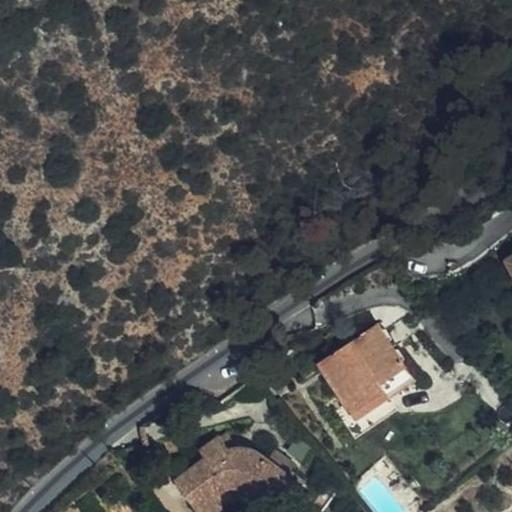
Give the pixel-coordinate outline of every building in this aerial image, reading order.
[(346,404),(352,412),(410,372),(377,324),(318,364),(346,404)] [(410,372),(352,412),(358,420),(392,396),(416,380),(410,372)] [(358,420),(352,412),(346,404),(338,410),(358,438),(401,408),(392,396),(358,420)] [(152,454),(184,444),(180,431),(148,438),(152,454)] [(225,435),(220,438),(228,450),(236,450),(237,450),(225,435)] [(228,450),(220,438),(202,452),(207,459),(177,482),(198,510),(214,496),(224,491),(238,491),(247,493),(257,497),(265,503),(270,505),(292,473),(289,471),(293,465),(274,451),(267,460),(258,455),(237,450),(236,450),(228,450)] [(214,496),(198,510),(199,511),(216,511),(218,511),(233,505),(242,505),(253,509),(257,511),(268,511),(282,494),(288,498),(302,481),(292,473),(270,505),(265,503),(257,497),(247,493),(238,491),(224,491),(214,496)] [(110,511),(80,481),(63,499),(75,511),(110,511)] [(320,510),(337,492),(329,486),(313,504),(320,510)]
